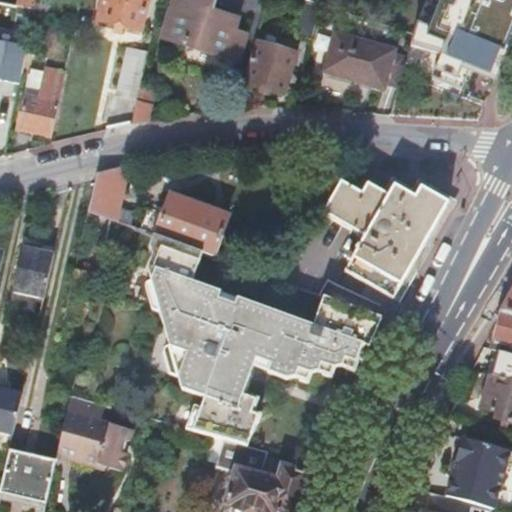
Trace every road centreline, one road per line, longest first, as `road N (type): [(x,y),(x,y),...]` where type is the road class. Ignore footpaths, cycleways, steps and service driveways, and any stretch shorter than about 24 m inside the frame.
road 1 (residential): [(0,181),(163,141),(318,126),(511,148)]
road 2 (secondary): [(511,194),(403,396),(351,511)]
road 3 (unknown): [(76,162),(24,389)]
